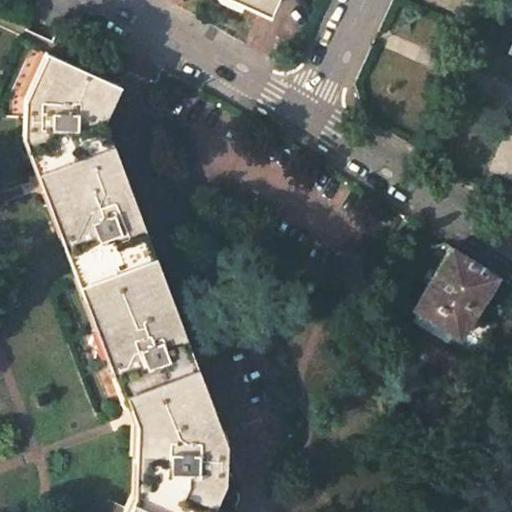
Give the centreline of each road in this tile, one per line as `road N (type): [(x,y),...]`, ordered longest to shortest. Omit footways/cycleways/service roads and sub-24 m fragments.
road 1 (unclassified): [(301,109),(511,244)]
road 2 (unclassified): [(109,0),(301,109)]
road 3 (residential): [(301,109),(352,0)]
